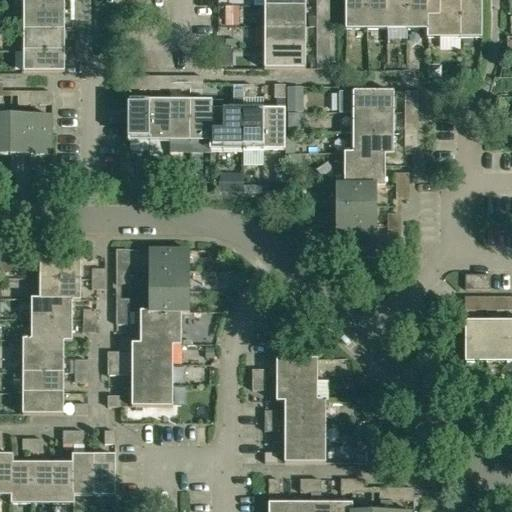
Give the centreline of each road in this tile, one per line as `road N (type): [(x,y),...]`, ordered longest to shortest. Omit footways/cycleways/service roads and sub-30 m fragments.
road 1 (residential): [(88,221),(89,96),(126,44),(182,36),(182,0)]
road 2 (residential): [(360,343),(453,253),(467,185),(467,120)]
road 3 (residential): [(224,458),(227,359),(238,317),(278,257)]
road 4 (residential): [(499,488),(360,343)]
road 5 (residential): [(278,257),(236,228),(201,220),(88,221)]
